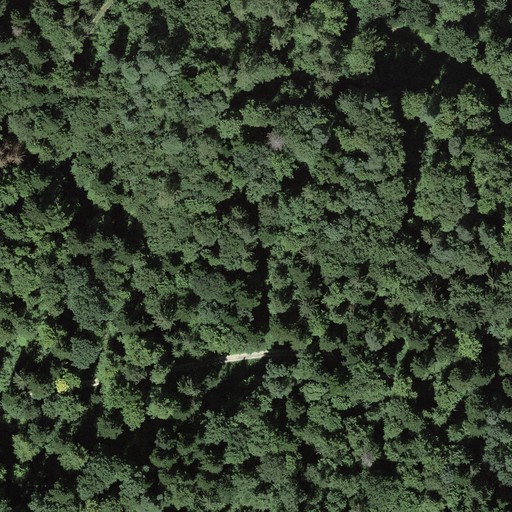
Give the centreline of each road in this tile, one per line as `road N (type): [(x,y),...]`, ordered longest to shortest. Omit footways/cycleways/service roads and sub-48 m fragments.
road 1 (track): [(415,386),(335,356),(267,352),(61,388),(0,409)]
road 2 (track): [(415,386),(229,468),(167,511)]
road 3 (track): [(0,168),(29,167),(63,149),(78,108),(82,44),(111,0)]
road 4 (track): [(315,0),(431,46),(511,107)]
road 5 (track): [(511,494),(487,467),(456,404),(415,386)]
